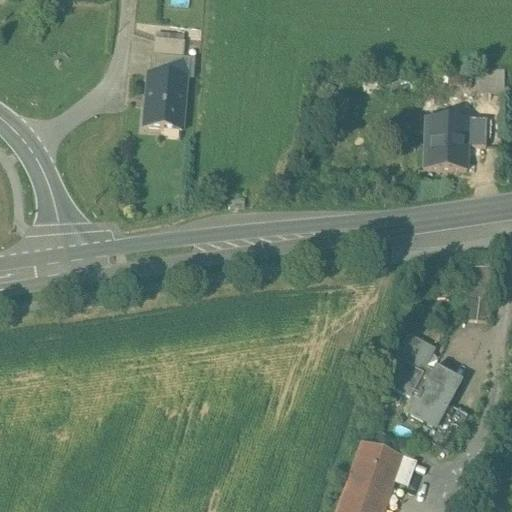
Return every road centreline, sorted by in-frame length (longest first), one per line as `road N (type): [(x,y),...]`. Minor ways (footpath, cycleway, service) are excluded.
road 1 (secondary): [(67,266),(511,207)]
road 2 (residential): [(28,146),(107,95),(124,63),(130,0)]
road 3 (tertiary): [(28,146),(67,266)]
